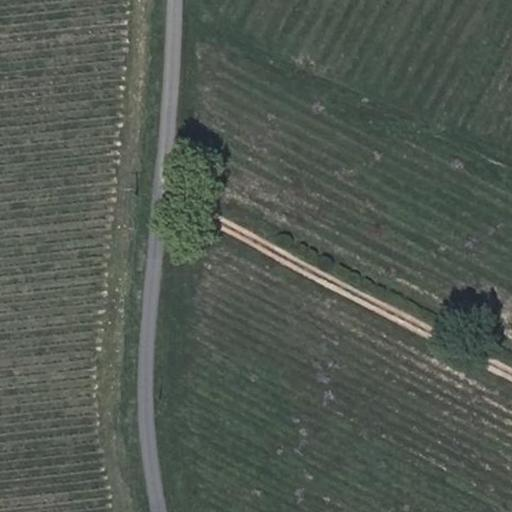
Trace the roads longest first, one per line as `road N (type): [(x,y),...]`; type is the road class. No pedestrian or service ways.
road 1 (unclassified): [(182,0),(151,397),(164,511)]
road 2 (unknown): [(165,207),(511,374)]
